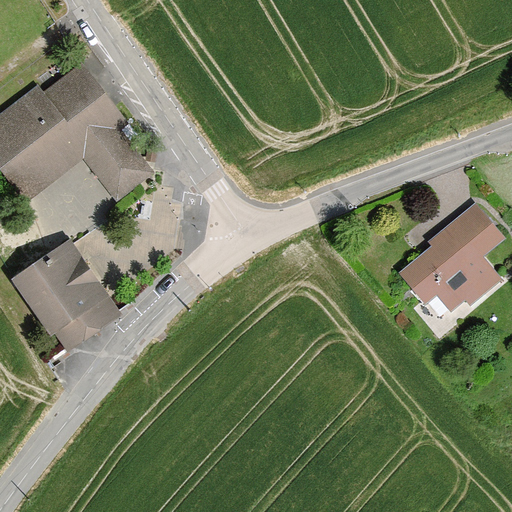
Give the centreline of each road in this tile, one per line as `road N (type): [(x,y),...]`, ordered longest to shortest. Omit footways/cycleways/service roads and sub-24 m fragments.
road 1 (unclassified): [(0,511),(127,346),(250,240)]
road 2 (unclassified): [(87,0),(250,240)]
road 3 (unclassified): [(250,240),(373,184),(511,136)]
